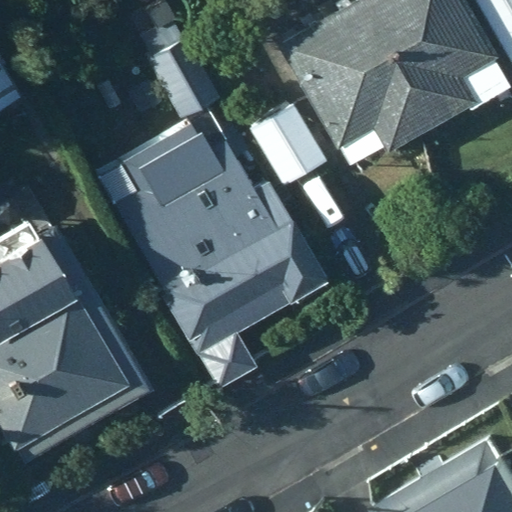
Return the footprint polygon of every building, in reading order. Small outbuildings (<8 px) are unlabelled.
[(372,147),(418,119),(346,0),(321,0),(260,35),(337,162),(368,142),(372,147)] [(346,0),(418,119),(493,73),(449,0),(346,0)] [(511,0),(465,0),(503,65),(511,59),(511,0)] [(125,182),(98,199),(206,383),(244,362),(224,326),(281,294),(284,300),(318,280),(257,174),(245,181),(228,151),(239,144),(173,30),(133,53),(171,119),(109,155),(125,182)] [(281,93),(237,120),(274,182),(318,154),(281,93)] [(511,155),(496,164),(510,185),(511,183),(511,155)] [(0,446),(7,458),(133,380),(37,214),(0,235),(0,446)] [(511,511),(511,493),(484,445),(366,511),(511,511)]
